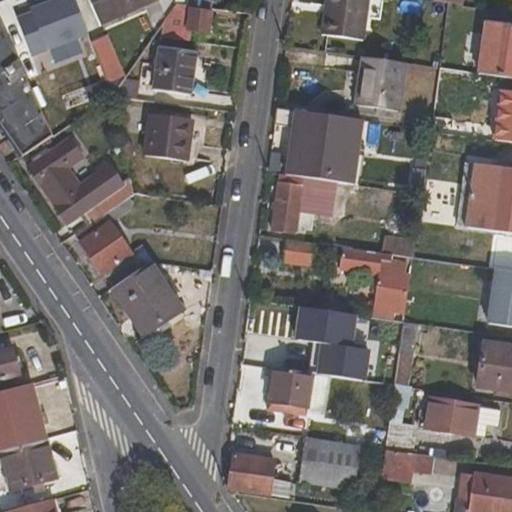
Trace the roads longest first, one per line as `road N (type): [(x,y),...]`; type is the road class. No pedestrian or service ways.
road 1 (residential): [(270,0),(211,422),(181,474)]
road 2 (residential): [(0,213),(109,374)]
road 3 (residential): [(116,511),(106,471),(109,374)]
road 4 (residential): [(109,374),(181,474)]
